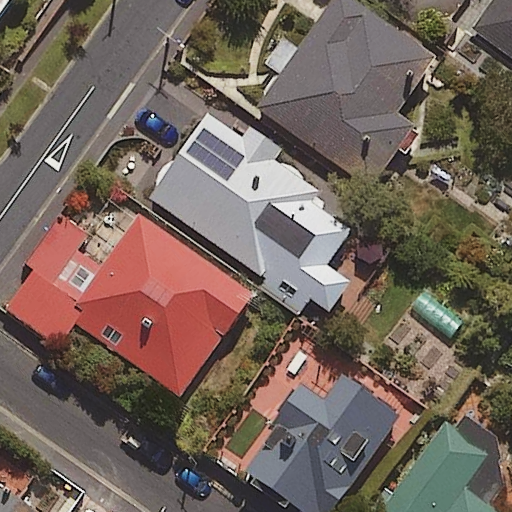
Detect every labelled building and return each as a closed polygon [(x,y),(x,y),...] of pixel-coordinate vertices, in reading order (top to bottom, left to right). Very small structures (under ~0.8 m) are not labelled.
[(431,58),(349,0),(330,0),(295,51),(279,40),(263,62),(278,73),(254,107),(368,187),(409,129),(390,116),(431,58)] [(511,0),(492,0),(471,32),(511,60),(511,0)] [(243,161),(196,127),(146,197),(318,320),(344,283),(320,265),(346,230),(307,202),(314,192),(252,148),(243,161)] [(58,346),(74,323),(179,395),(248,293),(135,215),(100,266),(80,252),(90,237),(64,220),(33,265),(38,269),(8,312),(58,346)] [(329,511),(395,409),(310,356),(236,474),(296,511),(329,511)] [(489,456),(441,422),(377,511),(494,511),(464,491),(489,456)] [(35,511),(0,484),(0,511),(35,511)]
